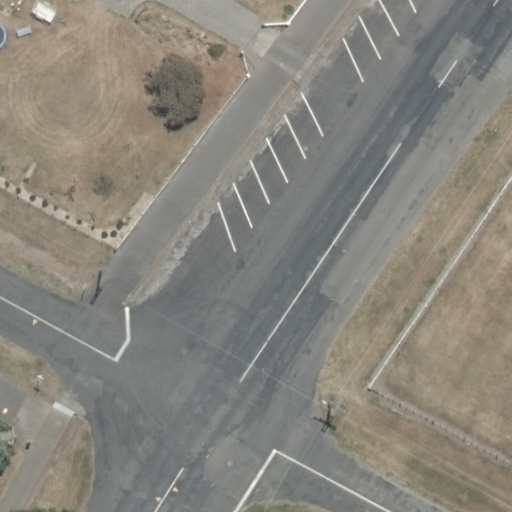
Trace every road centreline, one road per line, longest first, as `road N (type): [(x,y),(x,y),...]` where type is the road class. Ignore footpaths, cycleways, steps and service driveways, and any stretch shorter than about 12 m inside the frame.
road 1 (unclassified): [(216,420),(499,0)]
road 2 (residential): [(0,297),(216,420)]
road 3 (residential): [(216,420),(386,511)]
